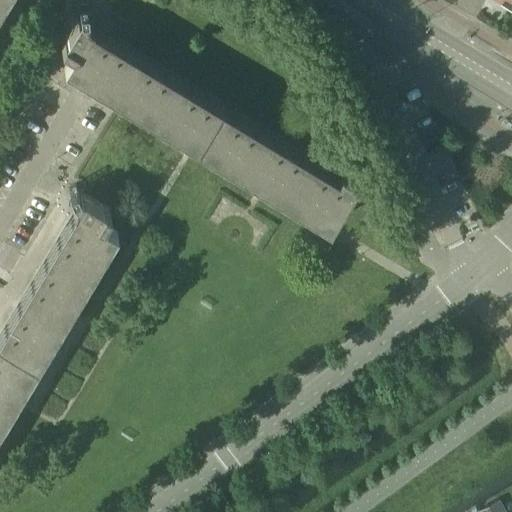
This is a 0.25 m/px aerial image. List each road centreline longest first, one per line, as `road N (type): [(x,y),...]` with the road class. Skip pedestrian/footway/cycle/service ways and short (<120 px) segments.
road 1 (tertiary): [(155,511),(468,276)]
road 2 (unclassified): [(468,276),(350,0)]
road 3 (tertiary): [(360,0),(511,103)]
road 4 (tertiary): [(511,77),(374,0)]
